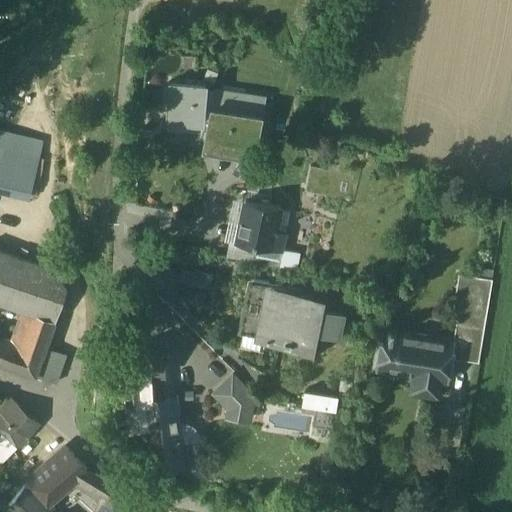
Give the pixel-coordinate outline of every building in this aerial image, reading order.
[(204,81),(171,79),(168,115),(202,118),(205,87),(204,81)] [(198,142),(204,144),(212,106),(216,106),(217,88),(205,87),(202,118),(198,142)] [(204,144),(254,154),(261,115),(216,106),(212,106),(204,144)] [(43,157),(0,144),(0,180),(34,190),(43,157)] [(281,205),(245,198),(237,237),(255,241),(273,245),(273,244),(281,205)] [(273,245),(255,241),(252,257),(280,263),(283,246),(273,244),(273,245)] [(56,268),(0,247),(0,301),(22,310),(55,322),(67,290),(56,268)] [(180,265),(178,275),(208,278),(210,268),(180,265)] [(493,276),(464,271),(456,318),(485,323),(493,276)] [(282,282),(255,277),(246,326),(279,332),(279,334),(292,337),(293,335),(321,341),(320,347),(321,347),(326,326),(330,304),(332,292),(331,292),(329,297),(280,288),(282,282)] [(344,307),(330,304),(326,326),(339,329),(344,307)] [(9,345),(2,363),(35,375),(44,350),(55,322),(22,310),(9,345)] [(485,323),(456,318),(453,336),(455,337),(452,353),(479,358),(485,323)] [(426,330),(417,329),(416,330),(393,326),(393,323),(388,322),(388,325),(383,324),(382,331),(390,332),(387,365),(415,370),(416,388),(438,391),(441,376),(448,377),(452,353),(455,337),(453,336),(426,332),(426,330)] [(9,345),(0,341),(0,362),(2,363),(9,345)] [(163,342),(130,342),(130,355),(149,355),(150,366),(164,366),(163,342)] [(44,350),(35,375),(54,383),(64,357),(44,350)] [(130,355),(124,355),(127,399),(147,397),(153,397),(152,396),(167,394),(166,386),(158,386),(158,382),(154,379),(150,379),(150,366),(149,355),(130,355)] [(233,370),(213,388),(228,404),(227,413),(249,416),(254,392),(233,370)] [(167,394),(152,396),(153,397),(147,397),(152,436),(182,433),(177,393),(167,394)] [(41,423),(11,396),(0,407),(0,430),(17,446),(18,447),(28,438),(41,423)] [(17,446),(0,430),(0,462),(1,463),(17,446)] [(182,433),(152,436),(155,463),(195,459),(195,440),(183,441),(182,433)] [(66,447),(28,479),(29,480),(47,501),(73,479),(85,469),(66,447)] [(130,511),(135,502),(85,469),(73,479),(104,501),(99,511),(130,511)] [(0,483),(0,502),(14,487),(4,479),(0,483)] [(47,501),(29,480),(21,490),(39,507),(44,504),(47,501)] [(44,511),(39,507),(21,490),(10,503),(19,511),(44,511)]
